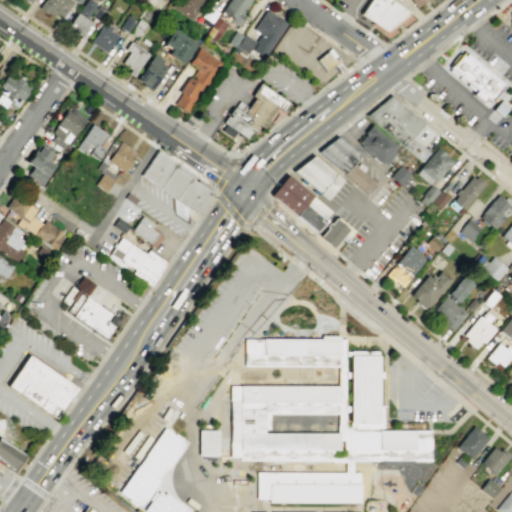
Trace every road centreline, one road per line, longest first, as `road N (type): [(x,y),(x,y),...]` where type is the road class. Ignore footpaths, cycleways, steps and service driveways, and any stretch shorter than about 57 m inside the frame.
road 1 (secondary): [(511,423),(306,252)]
road 2 (secondary): [(172,137),(0,19)]
road 3 (primary): [(133,348),(19,511)]
road 4 (primary): [(241,190),(133,348)]
road 5 (primary): [(353,95),(241,190)]
road 6 (residential): [(483,151),(386,69)]
road 7 (primary): [(452,18),(353,95)]
